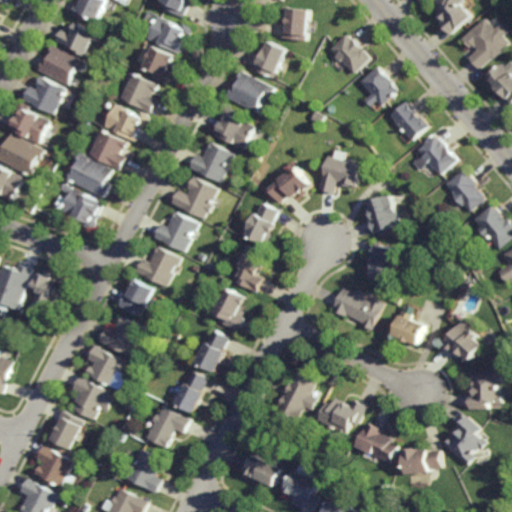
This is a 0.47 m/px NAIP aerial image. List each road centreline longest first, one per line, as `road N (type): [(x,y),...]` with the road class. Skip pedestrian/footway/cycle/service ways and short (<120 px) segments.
road 1 (residential): [(0,481),(239,19)]
road 2 (residential): [(191,511),(328,242)]
road 3 (residential): [(375,0),(511,160)]
road 4 (residential): [(286,324),(429,393)]
